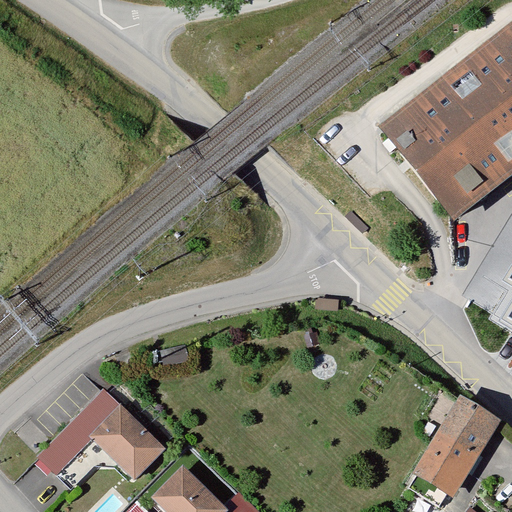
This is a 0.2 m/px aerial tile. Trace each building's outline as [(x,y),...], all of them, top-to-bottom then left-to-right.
[(511,35),(389,135),(458,221),(511,177),(511,35)] [(511,278),(493,310),(511,321),(511,278)] [(496,430),(453,404),(407,481),(450,507),(496,430)] [(164,455),(117,410),(84,444),(131,489),(164,455)] [(217,511),(179,474),(149,505),(156,511),(217,511)] [(251,511),(236,497),(221,511),(251,511)]
